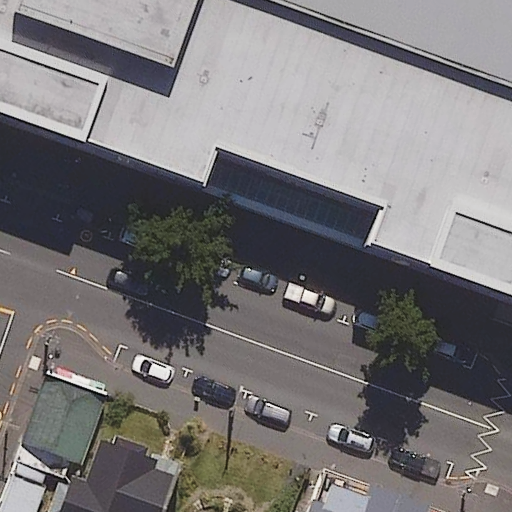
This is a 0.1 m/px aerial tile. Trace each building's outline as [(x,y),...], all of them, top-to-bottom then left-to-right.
[(511,0),(0,0),(0,105),(511,294),(511,0)] [(108,399),(49,377),(13,472),(44,483),(47,474),(65,481),(70,467),(81,471),(108,399)] [(86,477),(77,475),(65,511),(168,511),(182,472),(96,445),(86,477)] [(433,511),(330,475),(316,511),(433,511)] [(37,511),(46,487),(13,476),(0,511),(37,511)]
